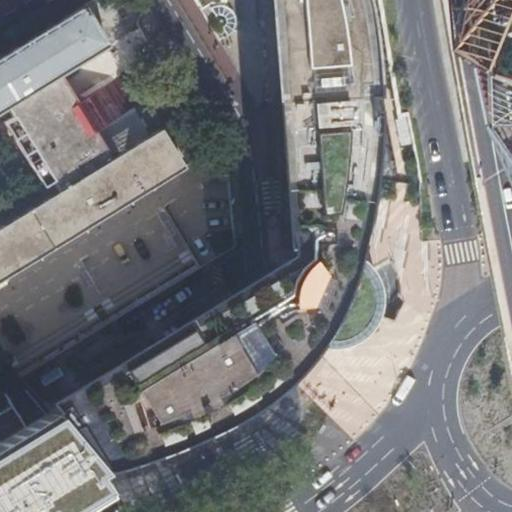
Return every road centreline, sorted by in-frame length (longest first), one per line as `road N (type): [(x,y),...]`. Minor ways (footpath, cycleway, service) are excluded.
road 1 (residential): [(157,0),(236,123),(256,195),(256,291),(285,418)]
road 2 (primary): [(425,0),(466,248),(469,319)]
road 3 (primary): [(426,385),(351,477),(304,511)]
road 4 (primary): [(426,385),(449,454),(468,482),(511,507)]
road 5 (primary): [(483,0),(511,150)]
road 6 (unclassified): [(285,418),(160,495)]
